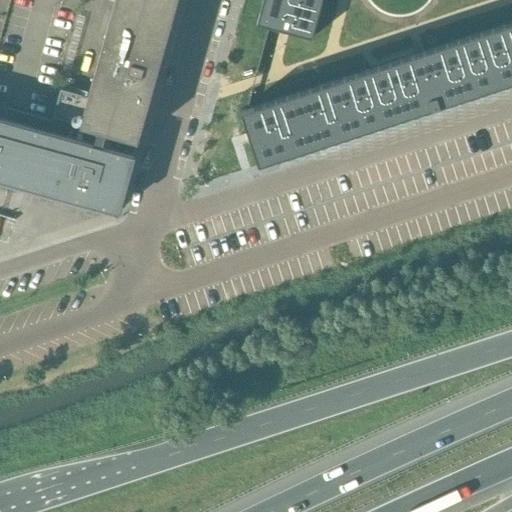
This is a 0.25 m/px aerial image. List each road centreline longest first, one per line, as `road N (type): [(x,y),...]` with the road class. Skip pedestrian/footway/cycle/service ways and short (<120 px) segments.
road 1 (trunk): [(511,348),(2,511)]
road 2 (trunk): [(511,406),(282,511)]
road 3 (residential): [(145,226),(212,0)]
road 4 (residential): [(0,345),(136,297),(145,226)]
road 5 (residential): [(145,226),(0,273)]
